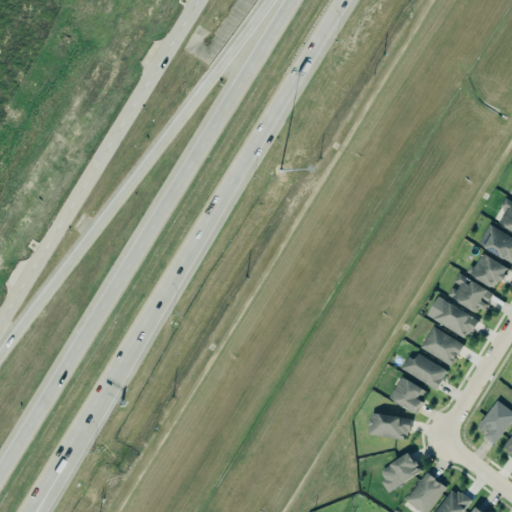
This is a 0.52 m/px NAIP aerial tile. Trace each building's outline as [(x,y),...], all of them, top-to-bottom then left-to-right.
[(505,210),(497,223),(511,231),(511,202),(504,198),(499,207),(505,210)] [(487,223),(511,238),(511,261),(511,263),(502,258),(502,259),(475,242),(487,223)] [(496,289),(507,267),(481,254),(474,268),(469,265),(465,274),(496,289)] [(448,296),(479,315),(492,293),(458,273),(453,282),(456,284),(448,296)] [(424,315),(461,337),(464,332),(466,333),(468,330),(469,331),(477,320),(467,314),(445,301),(436,295),(424,315)] [(419,346),(432,326),(462,345),(448,366),(419,346)] [(398,367),(433,389),(440,379),(439,378),(445,370),(415,351),(411,358),(406,355),(398,367)] [(387,397),(414,413),(421,401),(416,398),(418,394),(420,396),(424,390),(399,376),(387,397)] [(495,399),(511,412),(511,416),(491,444),(481,436),(486,430),(485,428),(482,431),(478,429),(476,425),(495,399)] [(406,440),(408,418),(368,414),(366,435),(406,440)] [(511,459),(511,431),(500,447),(508,453),(506,455),(511,459)] [(378,470),(406,453),(412,462),(414,460),(420,470),(385,493),(378,481),(382,479),(379,474),(380,473),(378,470)] [(403,499),(419,511),(423,511),(444,486),(437,481),(437,482),(433,479),(434,478),(425,471),(403,499)] [(431,511),(449,490),(453,493),(455,490),(458,493),(458,492),(469,500),(459,511),(431,511)]
